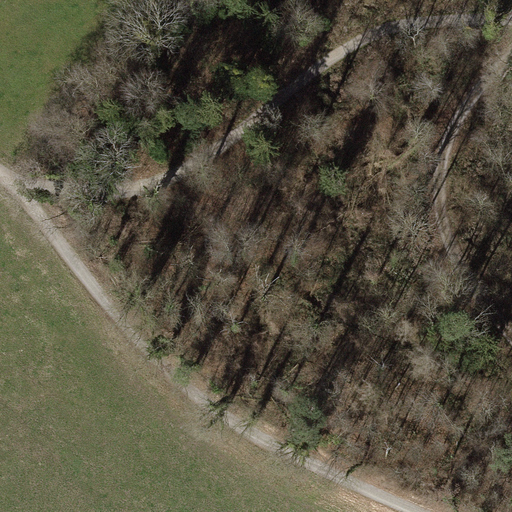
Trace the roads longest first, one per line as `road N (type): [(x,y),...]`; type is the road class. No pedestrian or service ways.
road 1 (track): [(511,27),(431,18),(352,47),(151,196),(92,198),(15,184)]
road 2 (track): [(0,170),(210,407),(420,511)]
road 3 (track): [(511,79),(432,154),(429,204),(456,262),(511,332)]
